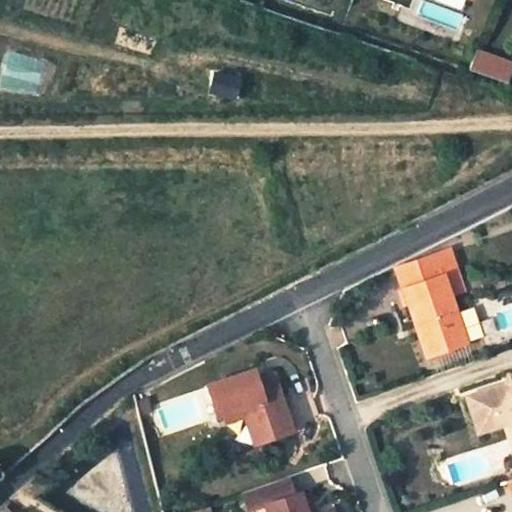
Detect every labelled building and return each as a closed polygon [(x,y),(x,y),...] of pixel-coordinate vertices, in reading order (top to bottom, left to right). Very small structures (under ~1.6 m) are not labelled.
[(511,79),(511,70),(511,56),(475,51),(471,73),(511,79)] [(256,70),(204,63),(201,88),(253,95),(256,70)] [(448,248),(394,267),(413,322),(417,320),(429,356),(465,343),(465,342),(454,312),(449,296),(463,291),(448,248)] [(471,306),(454,312),(465,342),(481,336),(471,306)] [(417,320),(413,322),(425,357),(429,356),(417,320)] [(249,368),(237,372),(241,382),(253,377),(249,368)] [(242,413),(252,443),(290,430),(269,372),(253,377),(241,382),(237,372),(203,384),(214,415),(221,413),(239,406),(242,413)] [(511,384),(507,383),(467,396),(475,423),(497,417),(507,422),(511,424),(511,422),(511,384)] [(239,406),(221,413),(223,420),(242,413),(239,406)] [(477,431),(507,422),(497,417),(475,423),(477,431)] [(285,474),(239,490),(246,510),(249,509),(263,504),(265,511),(329,511),(327,507),(311,511),(303,511),(299,499),(297,491),(291,493),(285,474)] [(310,511),(306,496),(299,499),(303,511),(310,511)]
